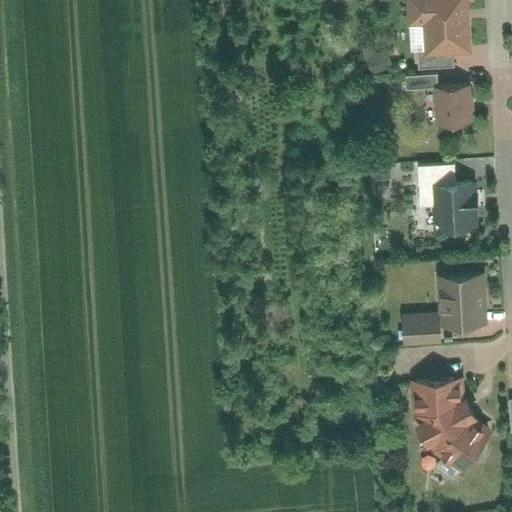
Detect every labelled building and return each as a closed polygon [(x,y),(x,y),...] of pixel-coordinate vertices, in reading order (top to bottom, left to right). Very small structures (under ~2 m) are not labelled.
[(467,0),(405,0),(408,55),(470,52),(467,0)] [(371,50),(375,70),(396,65),(392,46),(371,50)] [(437,74),(403,75),(404,86),(438,84),(437,74)] [(469,83),(433,85),(434,122),(470,120),(469,83)] [(453,161),(416,162),(416,182),(431,181),(453,181),(453,161)] [(476,224),(475,180),(453,181),(431,181),(432,225),(476,224)] [(486,321),(484,270),(437,272),(439,322),(486,321)] [(434,312),(400,313),(401,341),(435,340),(434,312)] [(412,427),(415,435),(419,441),(457,470),(491,428),(468,404),(461,374),(408,378),(412,427)]
